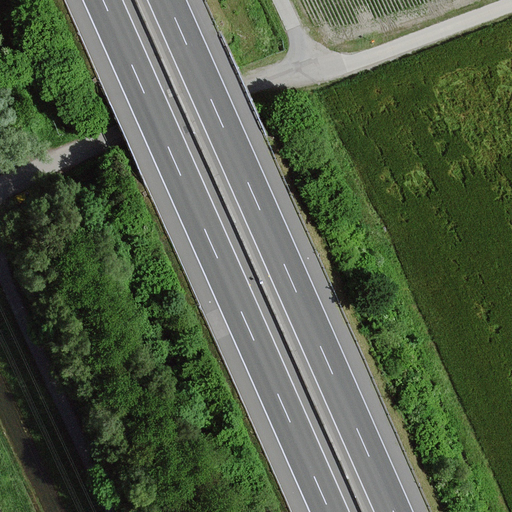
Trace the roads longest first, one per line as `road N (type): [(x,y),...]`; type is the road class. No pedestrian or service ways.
road 1 (motorway): [(392,511),(165,0)]
road 2 (motorway): [(100,0),(326,511)]
road 3 (track): [(511,2),(183,106),(0,185)]
